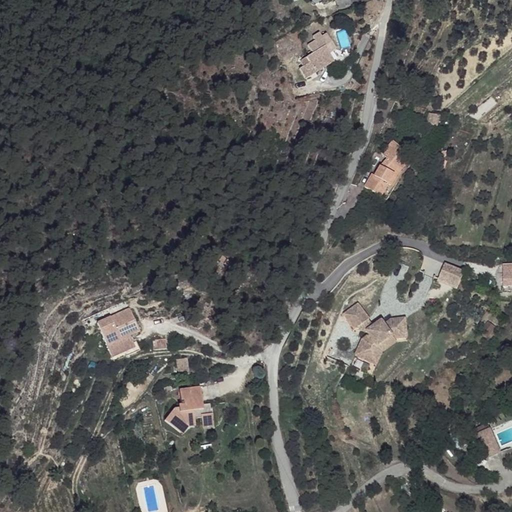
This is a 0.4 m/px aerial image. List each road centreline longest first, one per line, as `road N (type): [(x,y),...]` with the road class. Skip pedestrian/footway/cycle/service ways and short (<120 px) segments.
road 1 (unclassified): [(293,511),(273,364),(371,112),(381,0)]
road 2 (unknown): [(334,511),(403,461),(419,460),(463,485),(492,485),(511,474)]
